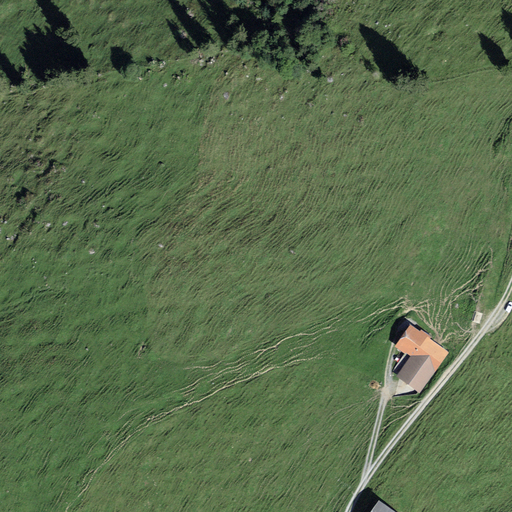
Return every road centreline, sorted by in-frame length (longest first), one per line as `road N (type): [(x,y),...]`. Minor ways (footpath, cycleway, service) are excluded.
road 1 (track): [(511,282),(348,511)]
road 2 (track): [(406,320),(389,355),(365,480)]
